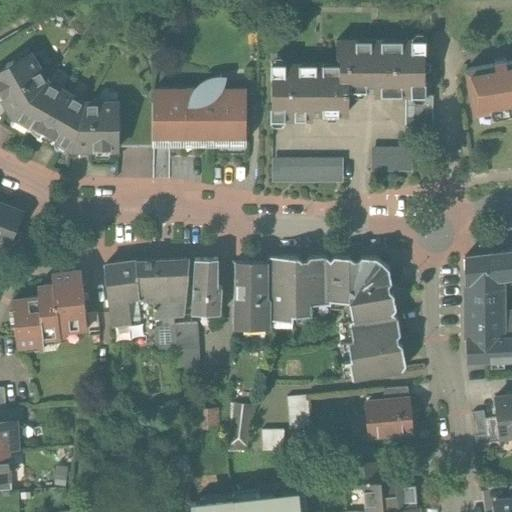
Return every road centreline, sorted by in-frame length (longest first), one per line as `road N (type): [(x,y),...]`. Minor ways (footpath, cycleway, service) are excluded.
road 1 (residential): [(0,175),(256,233),(324,235),(436,220)]
road 2 (residential): [(464,511),(436,220)]
